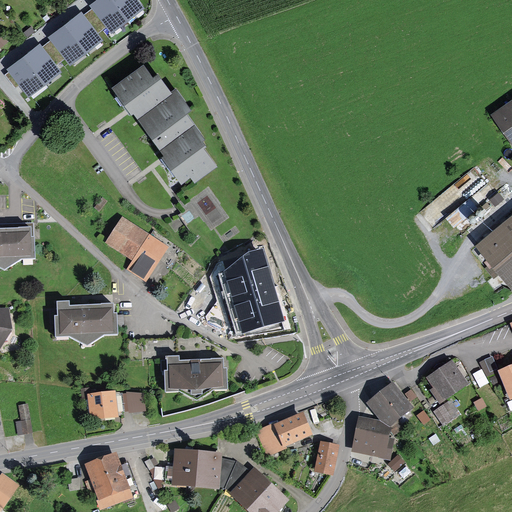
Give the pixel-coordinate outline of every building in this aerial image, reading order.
[(95,0),(89,5),(92,8),(87,11),(102,29),(106,26),(111,33),(128,20),(112,0),(95,0)] [(112,0),(128,20),(144,7),(138,0),(112,0)] [(103,39),(98,32),(102,29),(87,11),(84,14),(81,11),(64,24),(86,52),(103,39)] [(48,37),(50,40),(46,43),(60,61),(64,58),(70,65),(86,52),(64,24),(48,37)] [(31,27),(23,32),(27,37),(35,32),(31,27)] [(46,43),(42,46),(40,43),(23,56),(45,84),(62,71),(57,65),(60,61),(46,43)] [(6,69),(8,72),(5,74),(16,88),(19,85),(28,97),(45,84),(23,56),(6,69)] [(161,158),(181,185),(190,179),(194,184),(217,167),(204,149),(206,148),(202,142),(205,140),(158,74),(153,78),(144,65),(111,89),(131,116),(133,114),(164,157),(161,158)] [(511,100),(491,115),(511,145),(511,100)] [(474,169),(449,191),(449,190),(438,200),(442,205),(449,213),(485,182),(474,169)] [(471,198),(448,218),(456,227),(479,207),(471,198)] [(484,214),(484,212),(484,211),(483,209),(482,208),(480,208),(478,208),(477,209),(476,211),(476,212),(476,214),(477,215),(479,216),(480,217),(482,216),(483,215),(484,214)] [(476,221),(477,219),(476,217),(475,216),(474,215),(472,215),(471,215),(469,216),(469,218),(468,219),(469,221),(470,222),(471,223),(473,223),(474,223),(475,222),(476,221)] [(511,215),(474,246),(511,292),(511,215)] [(105,245),(132,262),(149,236),(122,218),(105,245)] [(0,271),(4,273),(21,262),(35,262),(33,224),(0,225),(0,271)] [(168,248),(149,236),(132,262),(126,271),(146,283),(168,248)] [(55,341),(69,340),(87,349),(104,338),(118,338),(117,317),(113,317),(113,308),(69,310),(69,304),(56,305),(57,320),(54,320),(55,341)] [(0,349),(12,333),(9,309),(0,309),(0,349)] [(165,392),(179,392),(198,401),(215,390),(228,389),(227,369),(224,369),(223,360),(180,362),(179,356),(167,357),(168,371),(164,372),(165,392)] [(494,374),(493,372),(497,370),(493,357),(485,360),(479,363),(486,377),(494,374)] [(469,387),(452,362),(426,380),(433,390),(430,392),(440,407),(469,387)] [(511,367),(497,374),(509,403),(511,401),(511,367)] [(413,410),(393,384),(366,405),(379,422),(381,421),(391,433),(394,437),(405,428),(404,427),(409,423),(404,417),(413,410)] [(417,398),(411,390),(405,395),(411,403),(417,398)] [(120,394),(116,395),(115,393),(87,397),(91,423),(119,419),(119,416),(123,416),(120,394)] [(144,395),(126,394),(129,414),(146,412),(144,395)] [(482,399),(474,403),(478,412),(487,407),(482,399)] [(451,400),(433,412),(443,428),(461,415),(451,400)] [(33,433),(28,404),(18,406),(21,421),(15,422),(17,436),(33,433)] [(303,411),(277,423),(287,446),(313,435),(303,411)] [(431,420),(423,411),(416,417),(424,426),(431,420)] [(390,462),(394,440),(390,439),(391,433),(381,421),(379,422),(358,418),(352,453),(380,458),(379,460),(390,462)] [(267,456),(287,447),(287,446),(277,423),(276,421),(255,430),(267,456)] [(337,444),(317,440),(311,471),(330,475),(337,444)] [(196,486),(198,449),(175,448),(173,466),(166,465),(164,483),(172,484),(172,485),(196,486)] [(221,457),(222,451),(198,449),(196,486),(219,488),(220,486),(221,457)] [(116,451),(84,463),(97,498),(95,499),(99,510),(133,497),(133,496),(140,493),(128,460),(120,463),(116,451)] [(238,461),(221,457),(220,486),(225,489),(238,461)] [(400,458),(389,467),(394,473),(405,464),(400,458)] [(251,471),(238,461),(225,489),(231,492),(251,471)] [(247,510),(272,483),(255,467),(251,471),(231,492),(229,494),(247,510)] [(20,485),(2,472),(0,474),(0,511),(3,510),(20,485)] [(80,488),(80,477),(68,479),(69,490),(80,488)] [(249,511),(277,511),(289,499),(272,483),(247,510),(249,511)] [(171,511),(172,511),(179,508),(175,500),(167,504),(171,511)]
